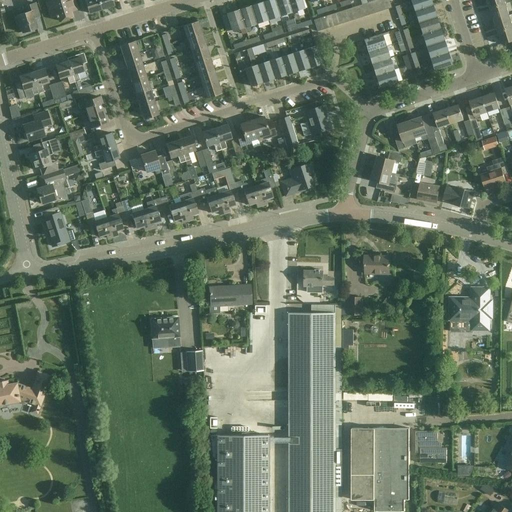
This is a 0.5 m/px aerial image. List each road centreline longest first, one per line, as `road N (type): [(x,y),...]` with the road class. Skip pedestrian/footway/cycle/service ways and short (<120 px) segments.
road 1 (residential): [(370,114),(328,80),(143,139),(125,129),(94,30)]
road 2 (tertiary): [(27,263),(47,274),(346,213)]
road 3 (tertiary): [(346,213),(406,216),(476,234)]
road 4 (tertiary): [(27,263),(0,134)]
